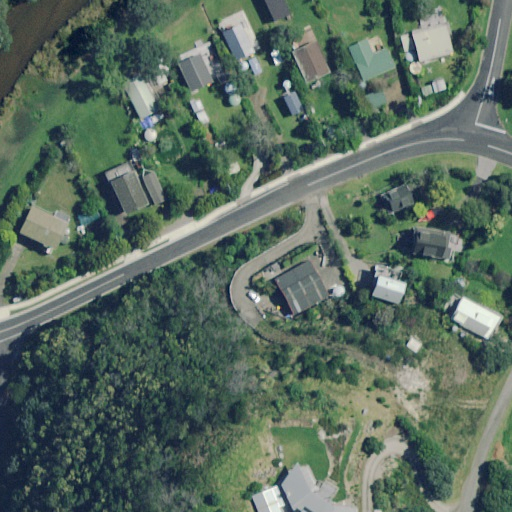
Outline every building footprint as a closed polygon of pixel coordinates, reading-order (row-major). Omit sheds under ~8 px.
[(261,0),(273,24),(290,15),(282,0),(261,0)] [(238,61),(253,54),(240,26),(222,35),(235,62),(238,61)] [(400,38),(407,66),(410,77),(424,74),(421,62),(452,54),(445,27),(400,38)] [(330,74),(311,32),(287,43),(307,85),(330,74)] [(373,55),(367,40),(349,47),(363,82),(394,69),(386,50),(373,55)] [(284,62),(278,50),(270,55),(275,66),(284,62)] [(212,83),(199,55),(178,66),(191,93),(212,83)] [(159,111),(142,75),(124,83),(140,120),(159,111)] [(168,83),(164,76),(150,83),(153,90),(168,83)] [(236,86),(225,92),(230,102),(241,97),(236,86)] [(386,104),(383,92),(368,97),(372,109),(386,104)] [(303,111),(295,94),(283,100),(292,117),(303,111)] [(198,99),(190,103),(201,126),(208,122),(198,99)] [(148,206),(131,165),(109,174),(126,215),(148,206)] [(166,201),(153,172),(142,177),(155,206),(166,201)] [(405,185),(382,196),(390,214),(413,204),(405,185)] [(54,219),(31,208),(18,234),(54,251),(70,219),(57,213),(54,219)] [(450,237),(414,232),(412,246),(405,245),(404,254),(451,260),(453,245),(449,245),(450,237)] [(329,296),(310,261),(275,281),(289,307),(293,305),(297,314),(329,296)] [(404,285),(374,278),(369,299),(399,306),(404,285)] [(500,317),(455,295),(444,319),(489,340),(500,317)] [(353,511),(354,511),(328,505),(338,491),(325,481),(319,488),(309,468),(299,468),(297,465),(273,488),(252,497),(258,511),(294,511),(297,511),(298,511),(353,511)]
